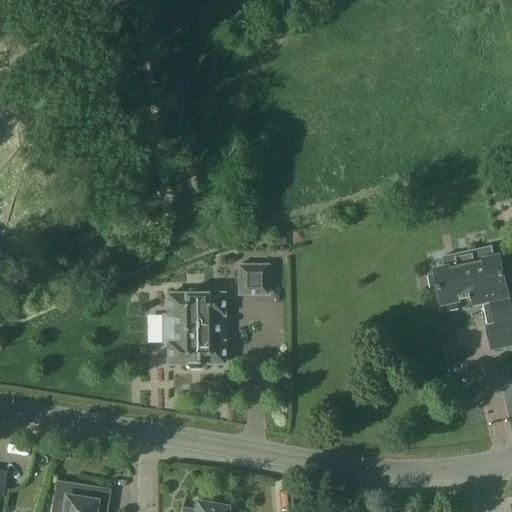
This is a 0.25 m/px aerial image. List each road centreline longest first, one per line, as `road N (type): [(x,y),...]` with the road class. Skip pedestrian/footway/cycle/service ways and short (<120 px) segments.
road 1 (tertiary): [(480,466),(384,473),(146,434)]
road 2 (tertiary): [(146,434),(0,410)]
